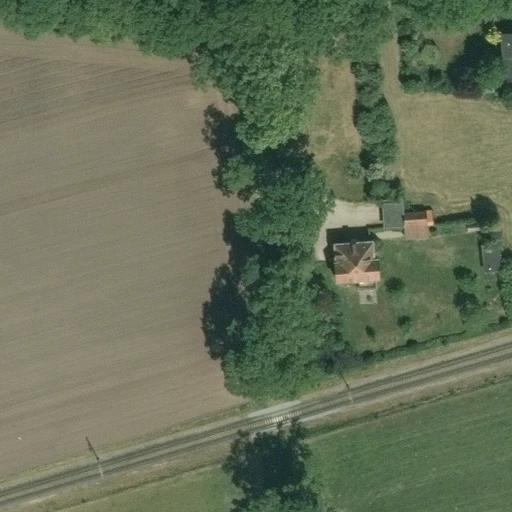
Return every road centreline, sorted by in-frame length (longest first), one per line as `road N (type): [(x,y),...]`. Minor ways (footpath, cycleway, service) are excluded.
road 1 (track): [(272,386),(257,178)]
road 2 (track): [(257,178),(246,0)]
